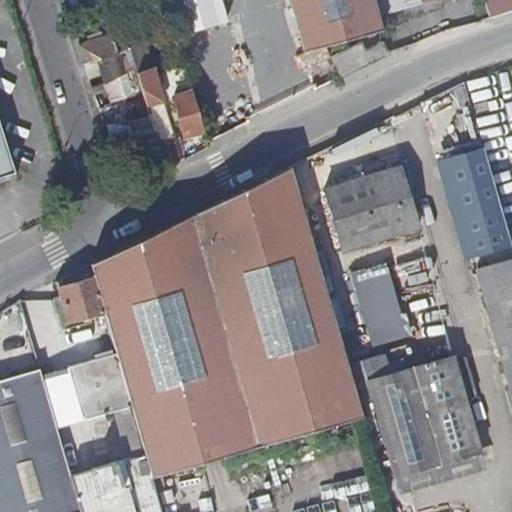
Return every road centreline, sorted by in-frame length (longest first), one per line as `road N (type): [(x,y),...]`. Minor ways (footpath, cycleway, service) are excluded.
road 1 (unclassified): [(110,220),(429,64),(511,38)]
road 2 (unknown): [(509,511),(501,421),(425,134)]
road 3 (unclassified): [(110,220),(39,0)]
road 4 (unclassified): [(0,280),(110,220)]
